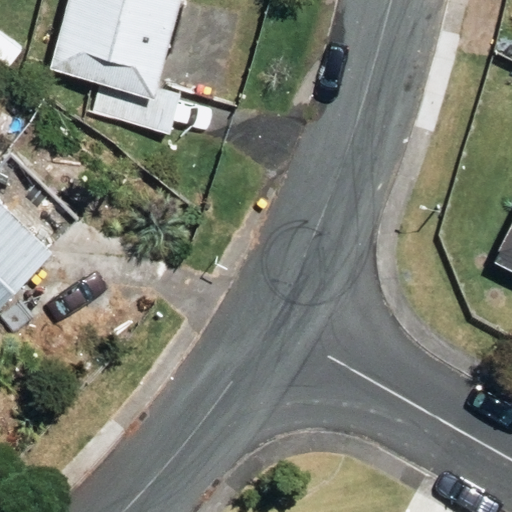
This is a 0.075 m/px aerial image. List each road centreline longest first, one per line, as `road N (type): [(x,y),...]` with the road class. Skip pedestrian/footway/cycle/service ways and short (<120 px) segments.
road 1 (residential): [(395,0),(288,336)]
road 2 (residential): [(511,451),(288,336)]
road 3 (residential): [(288,336),(123,511)]
